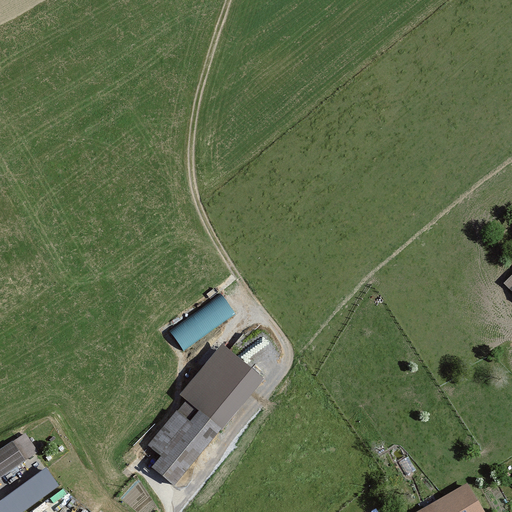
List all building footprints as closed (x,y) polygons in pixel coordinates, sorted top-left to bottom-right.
[(170,330),(184,349),(236,312),(222,293),(170,330)] [(183,395),(188,400),(223,429),(264,380),(223,347),(183,395)] [(223,429),(188,400),(149,446),(162,457),(152,467),(176,487),(223,429)] [(25,435),(0,450),(0,484),(40,459),(25,435)] [(0,511),(24,511),(59,487),(45,469),(0,502),(0,511)] [(487,511),(470,482),(415,511),(487,511)]
